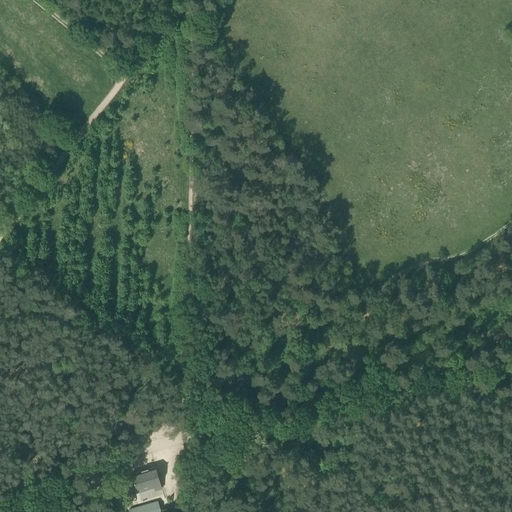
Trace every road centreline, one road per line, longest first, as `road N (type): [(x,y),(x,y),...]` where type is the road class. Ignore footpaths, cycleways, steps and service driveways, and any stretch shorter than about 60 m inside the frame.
road 1 (track): [(186,0),(192,444)]
road 2 (track): [(0,241),(186,0)]
road 3 (track): [(511,348),(458,355),(255,424)]
road 4 (unclassified): [(0,497),(156,446),(196,442)]
